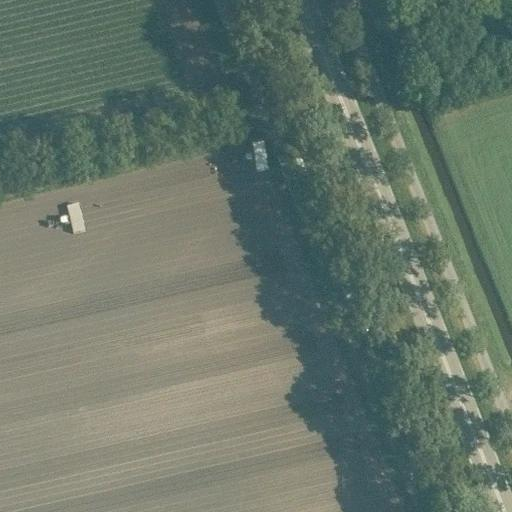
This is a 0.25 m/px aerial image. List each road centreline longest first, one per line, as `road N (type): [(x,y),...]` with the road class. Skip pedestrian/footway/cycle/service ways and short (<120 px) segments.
road 1 (primary): [(504,511),(301,0)]
road 2 (unclassified): [(220,0),(422,511)]
road 3 (unclassified): [(511,435),(337,0)]
